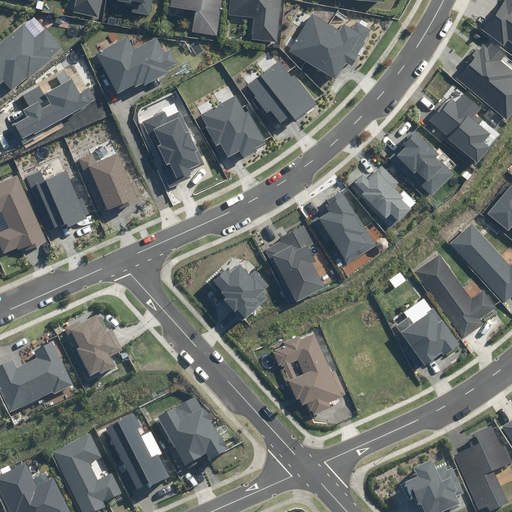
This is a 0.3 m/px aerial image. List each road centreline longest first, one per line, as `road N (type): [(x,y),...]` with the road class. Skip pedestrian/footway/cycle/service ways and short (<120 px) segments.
road 1 (residential): [(119,260),(271,190),(410,63),(448,0)]
road 2 (residential): [(119,260),(309,466)]
road 3 (residential): [(511,358),(424,415),(309,466)]
road 4 (residential): [(0,322),(119,260)]
